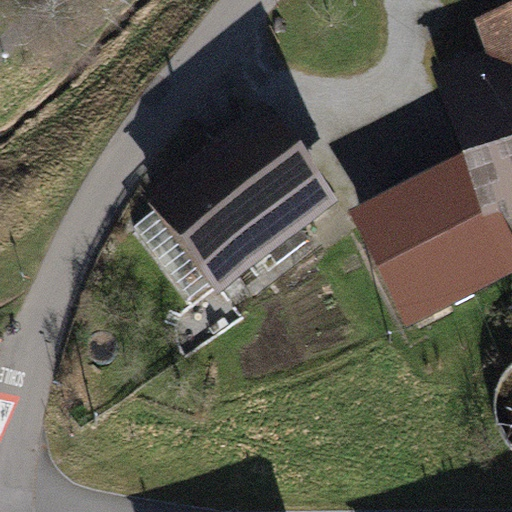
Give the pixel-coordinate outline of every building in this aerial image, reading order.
[(511,60),(511,81),(453,102),(498,232),(511,227),(511,24),(501,28),(511,60)] [(262,127),(157,208),(217,286),(265,250),(277,265),(306,243),(294,227),(323,205),(297,172),(262,127)] [(458,191),(368,237),(407,313),(497,267),(458,191)] [(190,300),(212,283),(159,214),(137,231),(190,300)] [(511,363),(498,375),(488,393),(485,412),(489,432),(499,449),(511,459),(511,363)]
